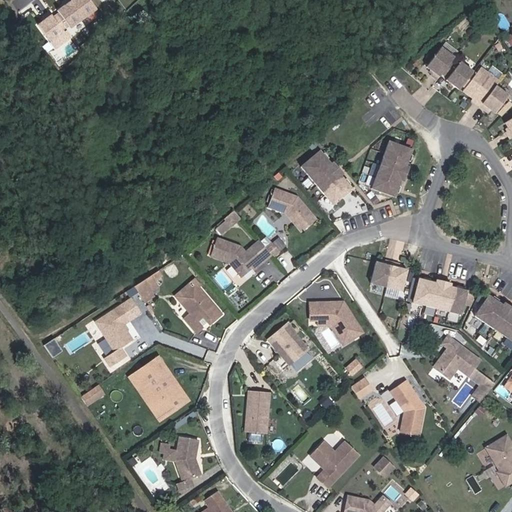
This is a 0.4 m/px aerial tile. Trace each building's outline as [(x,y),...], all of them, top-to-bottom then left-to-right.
[(75,28),(100,8),(94,0),(68,0),(66,2),(68,5),(62,11),(63,13),(73,26),(75,28)] [(53,12),(47,17),(50,20),(43,25),(56,42),(69,32),(67,31),(70,28),(63,19),(60,21),(57,18),(53,12)] [(63,13),(60,15),(63,19),(70,28),(73,26),(63,13)] [(485,29),(490,34),(494,29),(488,25),(485,29)] [(452,87),(465,96),(467,93),(476,81),(478,78),(465,69),(463,71),(457,67),(459,64),(445,54),(431,74),(438,79),(436,82),(442,87),(447,80),(453,85),(452,87)] [(494,114),(501,119),(511,103),(511,99),(501,92),(504,87),(486,73),(479,83),(470,95),(469,97),(481,106),(479,108),(492,117),(494,114)] [(476,81),(467,93),(470,95),(479,83),(476,81)] [(412,174),(418,158),(396,148),(377,195),(399,204),(406,188),(412,174)] [(340,173),(329,160),(310,175),(341,214),(360,199),(349,185),(340,173)] [(342,172),(340,173),(349,185),(352,183),(342,172)] [(415,175),(412,174),(406,188),(409,189),(415,175)] [(279,195),(273,213),(291,219),(307,238),(321,225),(302,203),(279,195)] [(235,210),(216,228),(223,235),(242,217),(235,210)] [(244,219),(238,223),(244,231),(250,226),(244,219)] [(224,245),(219,263),(237,269),(249,283),(259,274),(263,271),(264,273),(271,267),(259,253),(253,258),(248,253),(224,245)] [(390,274),(382,273),(378,294),(409,300),(413,279),(405,277),(406,273),(391,270),(390,274)] [(136,284),(143,300),(163,291),(158,281),(164,278),(161,272),(136,284)] [(426,287),(421,311),(470,320),(475,296),(456,292),(441,290),(426,287)] [(206,296),(190,311),(199,322),(193,327),(206,340),(211,337),(205,330),(210,326),(217,333),(230,322),(206,296)] [(511,309),(498,300),(484,320),(511,339),(511,309)] [(326,311),(327,329),(338,328),(343,330),(357,350),(372,341),(351,310),(347,313),(343,310),(326,311)] [(318,311),(319,329),(327,329),(326,311),(318,311)] [(139,328),(130,313),(104,329),(124,359),(142,348),(136,339),(134,339),(130,334),(133,332),(139,328)] [(327,329),(327,334),(338,333),(340,334),(353,354),(357,350),(343,330),(338,328),(327,329)] [(295,332),(277,348),(300,374),(318,358),(295,332)] [(76,348),(90,340),(86,333),(71,341),(76,348)] [(54,355),(62,350),(54,339),(46,344),(54,355)] [(453,361),(444,373),(459,385),(467,374),(478,382),(489,367),(457,343),(452,350),(458,354),(460,356),(456,361),(453,361)] [(346,367),(353,375),(364,366),(357,358),(346,367)] [(175,425),(195,411),(163,364),(142,379),(175,425)] [(366,376),(352,386),(362,399),(376,389),(366,376)] [(175,425),(142,379),(136,383),(169,430),(175,425)] [(405,381),(390,391),(404,412),(400,432),(418,435),(424,408),(405,381)] [(82,395),(87,405),(106,395),(100,385),(82,395)] [(279,401),(258,399),(255,440),(276,442),(279,401)] [(326,410),(318,416),(323,423),(330,417),(326,410)] [(204,421),(186,433),(187,436),(206,423),(204,421)] [(511,440),(508,434),(485,447),(508,486),(511,483),(511,440)] [(185,468),(184,470),(193,490),(189,492),(192,499),(204,494),(200,487),(210,483),(204,467),(208,448),(189,445),(185,468)] [(332,448),(318,462),(328,472),(333,472),(334,474),(332,476),(325,484),(335,494),(366,462),(352,449),(342,459),(332,448)] [(185,468),(186,459),(179,458),(179,454),(172,453),(170,460),(175,461),(174,466),(185,468)] [(386,477),(397,465),(385,454),(374,466),(386,477)] [(235,511),(228,499),(215,507),(218,511),(235,511)] [(381,511),(376,507),(355,503),(352,511),(381,511)]
